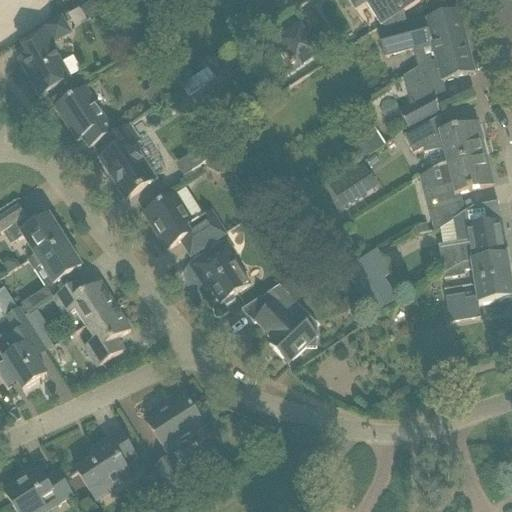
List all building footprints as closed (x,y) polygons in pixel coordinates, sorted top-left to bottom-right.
[(346,0),(355,13),(367,6),(381,27),(382,26),(403,12),(423,0),(346,0)] [(89,18),(97,11),(89,1),(81,8),(89,18)] [(312,12),(300,20),(308,33),(320,26),(312,12)] [(434,54),(436,60),(468,51),(466,45),(458,14),(439,19),(407,28),(403,12),(382,26),(384,34),(379,35),(385,57),(432,45),(434,54)] [(45,28),(55,46),(72,36),(63,18),(45,28)] [(295,23),(269,40),(276,51),(271,54),(281,70),(286,66),(293,78),(319,61),(315,55),(318,53),(302,27),(299,29),(295,23)] [(55,50),(54,49),(44,32),(21,45),(27,57),(20,61),(41,97),(68,82),(51,52),(55,50)] [(468,51),(436,60),(414,73),(421,102),(422,105),(401,116),(409,131),(440,114),(434,98),(445,95),(442,85),(455,81),(475,76),(468,51)] [(84,92),(73,99),(55,111),(76,143),(82,140),(88,150),(115,133),(107,121),(104,123),(84,92)] [(424,151),(424,157),(444,152),(448,167),(485,157),(477,126),(432,137),(426,127),(405,139),(414,157),(424,151)] [(130,127),(120,134),(103,145),(109,155),(99,162),(125,202),(156,182),(133,146),(139,142),(130,127)] [(361,162),(385,147),(374,129),(350,144),(361,162)] [(206,148),(195,155),(203,167),(205,165),(214,159),(206,148)] [(434,235),(453,223),(457,220),(452,199),(493,188),(485,157),(448,167),(433,170),(438,191),(424,194),(427,203),(434,235)] [(214,159),(205,165),(206,170),(218,177),(224,165),(214,159)] [(371,178),(363,165),(328,188),(335,201),(371,178)] [(174,196),(160,205),(143,216),(166,252),(181,242),(190,256),(225,234),(211,213),(193,224),(174,196)] [(474,210),(457,220),(453,223),(457,246),(439,248),(440,257),(439,258),(442,277),(461,265),(507,257),(498,206),(474,210)] [(0,220),(0,234),(2,238),(10,232),(18,244),(24,240),(38,262),(65,245),(48,219),(40,225),(35,217),(27,222),(18,209),(0,220)] [(254,220),(251,225),(252,231),(260,237),(266,235),(270,230),(268,224),(260,219),(254,220)] [(416,228),(419,237),(430,234),(428,225),(416,228)] [(220,306),(237,295),(251,286),(233,260),(236,258),(226,242),(189,267),(198,280),(201,278),(220,306)] [(38,262),(31,267),(35,273),(42,269),(55,288),(82,271),(65,245),(38,262)] [(347,269),(365,295),(378,315),(394,304),(381,284),(392,275),(375,251),(347,269)] [(461,265),(442,277),(443,282),(465,278),(464,274),(471,273),(474,286),(511,280),(507,257),(461,265)] [(3,265),(11,277),(22,270),(17,264),(8,262),(3,265)] [(511,285),(511,280),(474,286),(476,299),(464,301),(463,297),(446,300),(450,325),(481,320),(478,307),(511,301),(511,285)] [(76,313),(86,329),(116,309),(101,286),(87,295),(81,285),(54,302),(65,320),(76,313)] [(258,300),(241,311),(254,325),(256,324),(277,346),(273,350),(282,359),(287,355),(293,361),(304,350),(316,351),(317,328),(277,288),(271,292),(258,300)] [(29,318),(54,302),(47,291),(22,307),(29,318)] [(359,302),(354,302),(348,305),(348,311),(351,315),(358,315),(362,312),(362,306),(359,302)] [(96,344),(85,351),(98,370),(124,353),(117,342),(131,333),(116,309),(86,329),(96,344)] [(0,340),(0,357),(4,363),(24,393),(47,378),(36,362),(47,355),(46,354),(39,344),(29,328),(30,327),(20,311),(5,320),(15,337),(8,341),(5,337),(0,340)] [(46,339),(39,344),(46,354),(53,350),(46,339)] [(0,371),(0,379),(8,391),(14,387),(3,370),(0,371)] [(166,454),(188,440),(205,429),(187,401),(160,419),(158,415),(146,423),(166,454)] [(97,505),(133,482),(125,471),(138,462),(121,436),(97,451),(101,458),(77,473),(97,505)] [(194,491),(194,490),(174,458),(156,470),(176,502),(194,491)] [(5,496),(15,511),(41,511),(57,502),(60,508),(74,499),(59,476),(46,484),(39,474),(5,496)]
